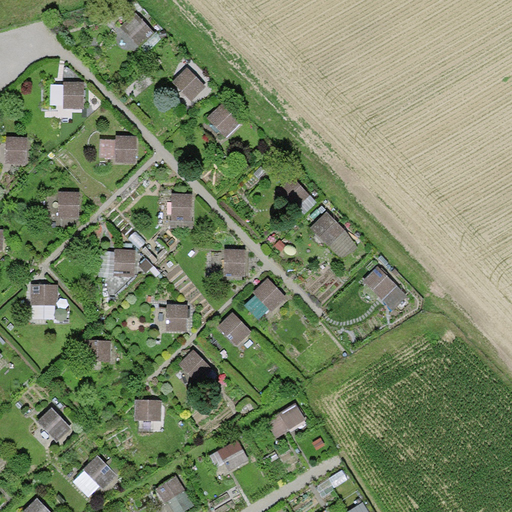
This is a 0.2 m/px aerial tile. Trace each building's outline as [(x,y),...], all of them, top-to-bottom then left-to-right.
[(134,11),(118,27),(144,51),(159,36),(134,11)] [(188,68),(173,82),(190,99),(205,85),(188,68)] [(65,82),(64,108),(84,108),(84,82),(65,82)] [(224,104),(208,118),(226,139),(243,124),(224,104)] [(6,136),(5,165),(26,166),(27,137),(6,136)] [(117,136),(116,162),(138,163),(139,136),(117,136)] [(291,175),(275,191),(299,215),(315,199),(291,175)] [(59,191),(59,219),(80,219),(80,191),(59,191)] [(173,193),(172,220),(193,221),(194,194),(173,193)] [(326,212),(310,229),(340,258),(356,242),(326,212)] [(115,248),(114,276),(135,277),(137,249),(115,248)] [(225,248),(224,274),(245,275),(246,249),(225,248)] [(379,266),(363,282),(392,312),(409,296),(379,266)] [(268,278),(253,293),(271,311),(286,296),(268,278)] [(58,284),(31,285),(31,305),(58,305),(58,284)] [(166,305),(166,332),(188,332),(188,305),(166,305)] [(233,311),(217,326),(236,346),(252,332),(233,311)] [(111,342),(84,341),(84,361),(110,362),(111,342)] [(194,350),(178,365),(199,385),(214,370),(194,350)] [(136,399),(136,420),(160,421),(161,400),(136,399)] [(296,404),(267,423),(278,440),(307,421),(296,404)] [(52,408),(37,423),(57,442),(72,428),(52,408)] [(238,439),(207,458),(219,479),(250,461),(238,439)] [(97,455),(82,470),(102,489),(117,474),(97,455)] [(177,476),(155,490),(164,505),(187,490),(177,476)] [(51,511),(35,498),(21,511),(51,511)] [(367,511),(361,503),(348,511),(367,511)]
